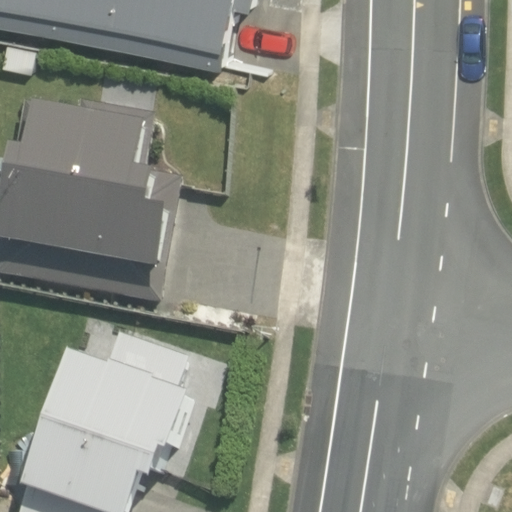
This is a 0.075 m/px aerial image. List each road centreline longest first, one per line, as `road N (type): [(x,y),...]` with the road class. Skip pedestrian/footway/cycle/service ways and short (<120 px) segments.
road 1 (residential): [(416,0),(393,310)]
road 2 (residential): [(393,310),(365,511)]
road 3 (residential): [(393,310),(511,329)]
